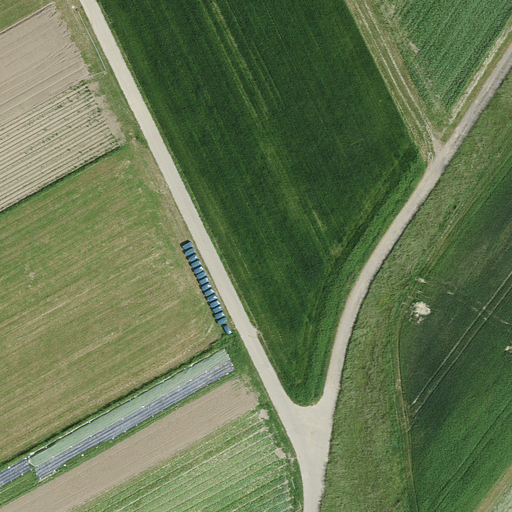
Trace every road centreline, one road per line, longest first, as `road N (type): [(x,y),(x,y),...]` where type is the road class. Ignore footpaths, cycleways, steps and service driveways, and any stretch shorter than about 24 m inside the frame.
road 1 (track): [(89,0),(285,409),(312,489),(309,511)]
road 2 (track): [(312,489),(350,325),(381,257),(511,60)]
